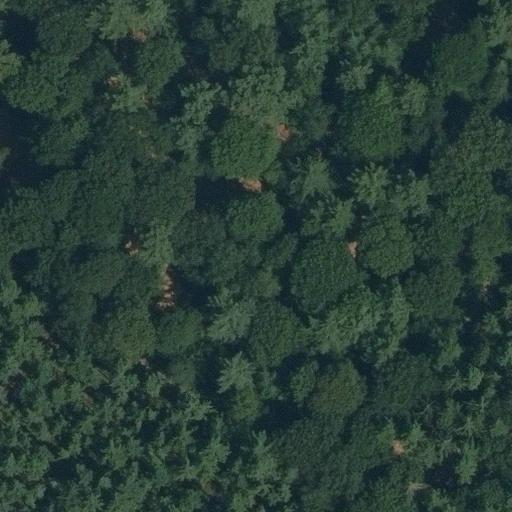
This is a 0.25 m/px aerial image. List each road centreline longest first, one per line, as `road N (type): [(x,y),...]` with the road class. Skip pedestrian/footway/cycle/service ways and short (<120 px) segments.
road 1 (track): [(339,498),(0,283)]
road 2 (track): [(361,511),(339,498),(511,231)]
